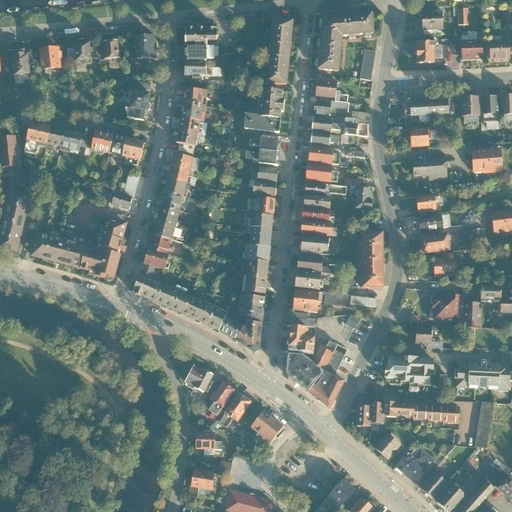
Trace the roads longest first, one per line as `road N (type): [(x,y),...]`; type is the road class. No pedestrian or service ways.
road 1 (residential): [(263,381),(280,293),(309,4)]
road 2 (residential): [(325,432),(395,285),(396,232),(377,132),(383,81)]
road 3 (residential): [(117,304),(164,125),(170,17)]
road 4 (residential): [(161,321),(157,348),(182,420),(170,511)]
road 5 (residential): [(0,34),(170,17)]
road 6 (residential): [(170,17),(309,4)]
road 7 (residential): [(511,75),(383,81)]
road 8 (tertiary): [(117,304),(0,268)]
road 9 (tertiary): [(415,511),(325,432)]
